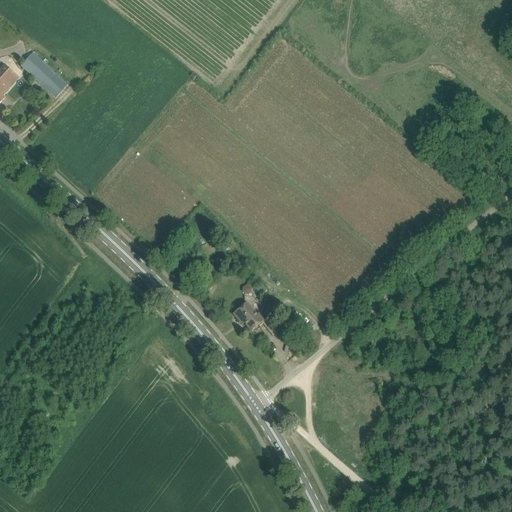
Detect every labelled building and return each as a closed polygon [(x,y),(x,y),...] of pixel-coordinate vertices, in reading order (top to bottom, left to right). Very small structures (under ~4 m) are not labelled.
[(56,99),(68,86),(33,52),(20,66),(56,99)] [(19,79),(4,66),(0,70),(0,87),(6,93),(19,79)] [(251,292),(251,288),(248,286),(245,285),(242,288),(242,291),(244,294),(248,294),(251,292)] [(248,302),(241,308),(233,314),(242,325),(244,324),(251,332),(264,321),(248,302)] [(308,336),(316,330),(310,324),(303,330),(308,336)]
